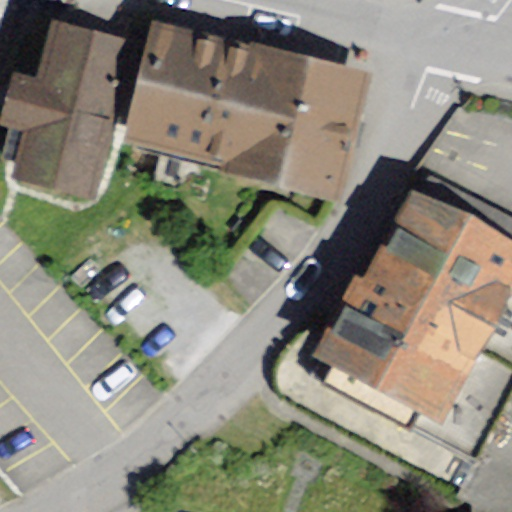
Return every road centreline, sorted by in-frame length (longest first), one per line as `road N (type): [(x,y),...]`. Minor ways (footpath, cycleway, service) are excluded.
road 1 (residential): [(465,40),(429,66),(318,273),(109,487),(56,511)]
road 2 (unknown): [(144,451),(0,298)]
road 3 (tertiary): [(465,40),(293,0)]
